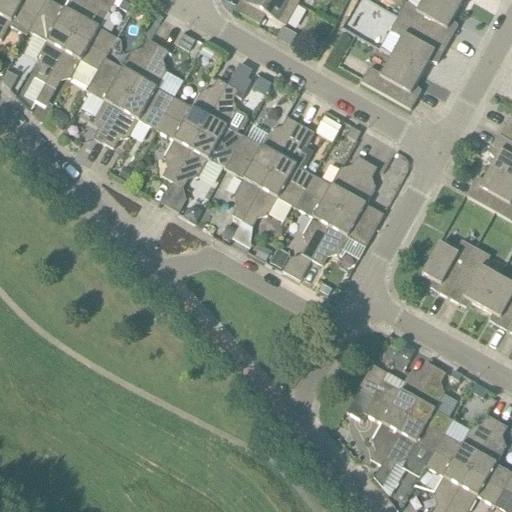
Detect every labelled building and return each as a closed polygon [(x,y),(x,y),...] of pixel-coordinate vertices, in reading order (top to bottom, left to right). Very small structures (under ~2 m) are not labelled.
[(5,0),(1,0),(0,3),(0,41),(1,43),(11,25),(29,35),(38,18),(5,0)] [(5,0),(38,18),(47,1),(44,0),(5,0)] [(38,18),(73,37),(93,0),(70,0),(64,11),(47,1),(38,18)] [(93,0),(73,37),(108,57),(117,41),(99,31),(116,0),(93,0)] [(286,28),(298,6),(287,0),(241,0),(234,13),(259,27),(265,17),(286,28)] [(396,0),(384,0),(380,9),(398,19),(406,5),(396,0)] [(459,11),(439,0),(423,0),(417,12),(406,5),(398,19),(447,47),(458,28),(452,23),(459,11)] [(473,0),(439,0),(459,11),(464,0),(470,0),(473,1),(473,0)] [(129,7),(123,3),(119,10),(126,14),(129,7)] [(36,81),(45,86),(73,37),(38,18),(29,35),(46,44),(36,62),(44,67),(36,81)] [(391,59),(422,76),(429,64),(436,66),(447,47),(398,19),(390,34),(401,40),(391,59)] [(290,47),(296,36),(282,28),(276,39),(290,47)] [(183,36),(177,47),(188,54),(195,42),(183,36)] [(73,37),(45,86),(55,92),(63,77),(71,82),(81,64),(98,74),(105,62),(108,57),(73,37)] [(111,51),(120,56),(122,52),(120,43),(117,41),(111,51)] [(98,74),(96,78),(130,97),(158,49),(148,43),(140,58),(132,53),(122,71),(105,62),(98,74)] [(216,62),(220,55),(204,47),(200,55),(211,61),(211,60),(216,62)] [(158,49),(130,97),(165,117),(174,101),(157,91),(167,73),(159,68),(167,54),(158,49)] [(415,88),(422,76),(391,59),(381,77),(369,70),(361,85),(410,113),(421,93),(415,88)] [(18,79),(7,73),(2,83),(10,92),(18,79)] [(130,97),(96,78),(86,94),(104,104),(94,122),(102,127),(93,141),(103,146),(130,97)] [(268,97),(273,84),(261,79),(256,92),(268,97)] [(174,101),(165,117),(200,136),(227,88),(218,82),(210,97),(202,92),(192,110),(174,101)] [(227,88),(200,136),(235,156),(244,139),(237,135),(238,132),(244,131),(249,123),(247,118),(229,108),(237,93),(227,88)] [(130,97),(103,146),(112,152),(121,137),(128,142),(138,124),(156,134),(165,117),(130,97)] [(58,140),(63,132),(61,131),(69,118),(57,110),(46,129),(58,140)] [(200,136),(165,117),(156,134),(173,143),(163,161),(171,165),(163,180),(172,185),(200,136)] [(244,139),(235,156),(269,175),(297,127),(287,121),(279,136),(271,131),(261,149),(244,139)] [(499,139),(511,145),(511,121),(509,121),(499,139)] [(304,195),(313,178),(303,172),(313,155),(306,151),(314,136),(297,127),(269,175),(304,195)] [(351,130),(346,139),(354,143),(358,134),(351,130)] [(235,156),(200,136),(172,185),(182,191),(190,176),(198,180),(208,163),(225,172),(235,156)] [(489,172),(511,184),(511,145),(499,139),(489,156),(495,162),(489,172)] [(269,175),(235,156),(225,172),(243,182),(233,200),(241,204),(232,219),(242,224),(269,175)] [(339,214),(366,166),(354,159),(350,167),(348,173),(341,169),(331,188),(313,178),(304,195),(339,214)] [(312,163),(307,172),(313,176),(318,167),(312,163)] [(339,214),(374,234),(383,218),(365,208),(375,190),(368,185),(371,179),(376,171),(366,166),(339,214)] [(118,179),(126,183),(132,172),(124,168),(118,179)] [(511,205),(511,203),(511,184),(489,172),(483,182),(476,180),(465,198),(511,224),(511,205)] [(304,195),(269,175),(242,224),(251,230),(260,215),(267,219),(277,202),(295,211),(304,195)] [(311,263),(339,214),(304,195),(295,211),(312,221),(302,239),(310,243),(302,258),(311,263)] [(187,212),(183,218),(195,224),(202,212),(196,209),(187,212)] [(374,234),(339,214),(311,263),(321,269),(326,258),(330,251),(338,255),(347,239),(365,249),(374,234)] [(230,243),(236,232),(227,227),(221,238),(230,243)] [(345,253),(359,261),(365,249),(347,239),(338,255),(342,257),(345,253)] [(430,291),(448,301),(475,251),(461,243),(455,255),(439,246),(421,277),(432,283),(430,291)] [(261,247),(255,258),(264,263),(271,252),(261,247)] [(281,271),(290,257),(278,250),(270,265),(281,271)] [(475,251),(448,301),(465,311),(471,305),(481,311),(499,280),(483,271),(490,259),(475,251)] [(290,257),(281,271),(300,283),(311,263),(302,258),(290,257)] [(507,334),(511,324),(511,287),(499,280),(481,311),(491,317),(489,324),(507,334)] [(321,287),(318,293),(327,298),(331,292),(321,287)] [(399,355),(410,362),(415,352),(404,346),(399,355)] [(408,420),(435,371),(426,366),(417,380),(410,376),(400,394),(383,384),(388,377),(372,368),(358,392),(408,420)] [(445,376),(435,371),(408,420),(443,439),(444,437),(444,438),(452,423),(434,413),(444,395),(436,391),(445,376)] [(450,379),(458,384),(461,377),(453,373),(450,379)] [(470,395),(482,401),(487,392),(476,385),(470,395)] [(408,420),(358,392),(345,415),(363,424),(366,418),(381,426),(371,444),(379,449),(371,463),(380,469),(408,420)] [(440,413),(452,419),(460,404),(447,398),(440,413)] [(461,447),(444,438),(444,437),(443,439),(434,454),(469,473),(496,424),(487,419),(479,434),(471,429),(461,447)] [(433,456),(434,454),(443,439),(408,420),(380,469),(373,481),(381,490),(398,459),(406,464),(416,446),(433,455),(433,456)] [(496,424),(469,473),(504,493),(511,477),(511,475),(496,466),(506,449),(498,444),(506,430),(496,424)] [(447,511),(469,473),(434,454),(433,456),(433,455),(424,470),(442,480),(432,498),(440,502),(434,511),(447,511)] [(469,473),(447,511),(470,511),(477,500),(494,509),(504,493),(469,473)] [(511,511),(511,497),(504,493),(494,509),(499,511),(511,511)]
